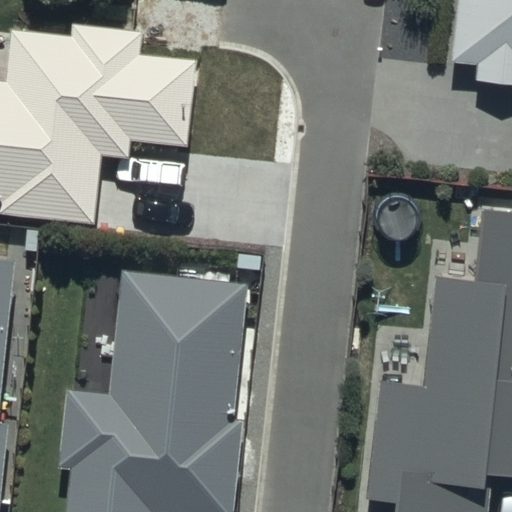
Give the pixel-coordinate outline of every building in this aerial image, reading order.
[(511,0),(460,0),(455,48),(480,50),(478,69),(511,72),(511,0)] [(0,189),(4,189),(3,202),(99,212),(107,142),(133,145),(135,128),(189,134),(197,50),(141,44),(144,20),(76,14),(75,27),(13,21),(8,70),(0,69),(0,189)] [(483,265),(438,261),(430,369),(379,365),(370,490),(402,492),(400,511),(477,511),(478,498),(490,499),(493,461),(511,462),(511,195),(488,194),(483,265)] [(0,479),(5,422),(0,421),(0,349),(9,252),(0,251),(0,479)] [(248,285),(124,273),(113,391),(68,387),(61,464),(70,465),(65,511),(153,511),(154,511),(155,511),(236,511),(246,414),(236,413),(248,285)]
